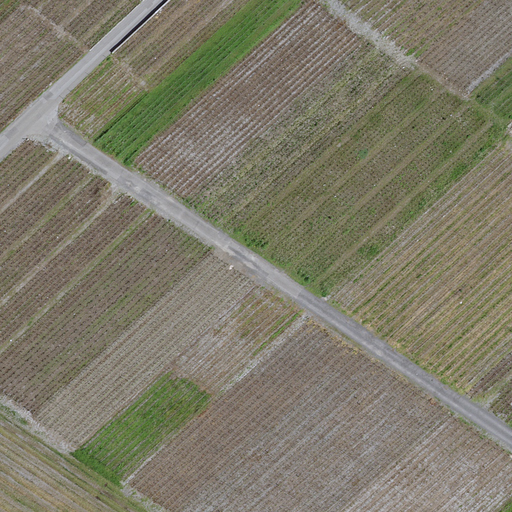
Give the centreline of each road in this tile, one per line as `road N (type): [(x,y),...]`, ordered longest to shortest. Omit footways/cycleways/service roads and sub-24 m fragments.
road 1 (track): [(29,116),(511,442)]
road 2 (residential): [(152,0),(0,144)]
